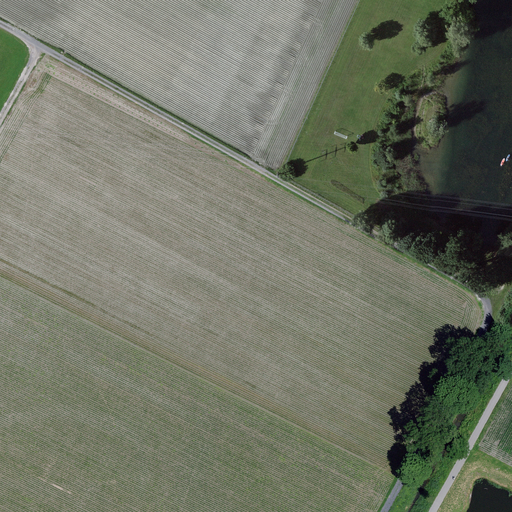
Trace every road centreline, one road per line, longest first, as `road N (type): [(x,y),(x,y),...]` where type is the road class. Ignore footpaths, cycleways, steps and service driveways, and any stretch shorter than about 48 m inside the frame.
road 1 (track): [(382,511),(487,322),(482,295),(0,24)]
road 2 (track): [(511,370),(433,511)]
